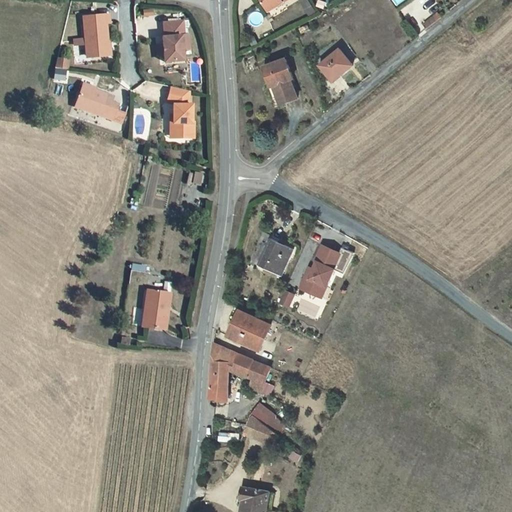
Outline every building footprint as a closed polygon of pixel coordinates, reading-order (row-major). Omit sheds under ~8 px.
[(259,0),(268,12),(286,0),(259,0)] [(110,22),(110,14),(83,16),(86,48),(89,48),(90,56),(109,55),(107,22),(110,22)] [(425,22),(427,27),(442,19),(439,14),(425,22)] [(184,21),(165,23),(166,37),(164,37),(166,62),(185,60),(182,36),(185,35),(184,21)] [(58,59),(56,68),(67,69),(69,61),(58,59)] [(339,61),(318,77),(332,94),(353,78),(339,61)] [(57,69),(56,76),(64,77),(65,70),(57,69)] [(266,96),(272,117),(295,110),(290,90),(292,89),(286,70),(264,76),(269,96),(266,96)] [(113,96),(82,85),(75,106),(113,119),(118,104),(111,101),(113,96)] [(190,104),(190,91),(168,86),(168,102),(174,104),(174,124),(177,124),(176,139),(195,138),(195,123),(193,123),(193,104),(190,104)] [(269,239),(257,267),(281,277),(293,250),(269,239)] [(341,253),(322,244),(314,260),(316,261),(312,268),(308,277),(304,275),(299,286),(317,295),(322,284),(325,286),(341,253)] [(312,268),(309,266),(304,275),(308,277),(312,268)] [(325,286),(322,284),(317,295),(320,296),(325,286)] [(171,292),(148,288),(145,307),(150,308),(147,325),(165,328),(171,292)] [(285,291),(280,302),(289,306),(295,295),(285,291)] [(256,352),(269,325),(238,310),(225,337),(256,352)] [(238,365),(239,354),(215,343),(212,361),(230,362),(238,365)] [(272,369),(239,354),(238,365),(230,362),(212,361),(207,399),(226,402),(228,370),(253,380),(250,387),(259,391),(272,369)] [(268,383),(264,392),(271,395),(275,386),(268,383)] [(270,418),(254,407),(251,414),(265,424),(270,418)] [(251,414),(247,434),(272,444),(279,433),(265,424),(251,414)] [(279,433),(272,444),(277,446),(283,436),(279,433)] [(269,493),(242,488),(239,501),(243,502),(241,511),(265,511),(265,510),(269,493)]
